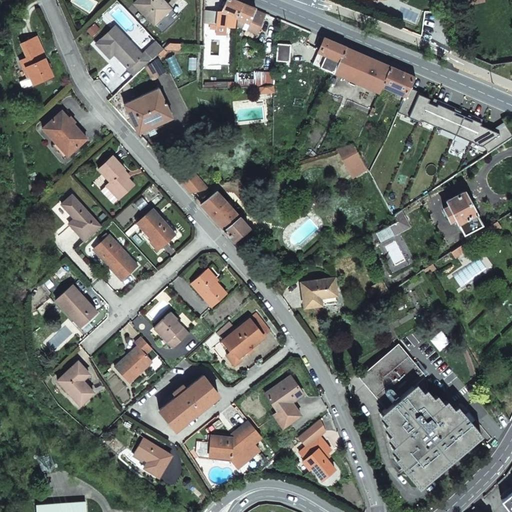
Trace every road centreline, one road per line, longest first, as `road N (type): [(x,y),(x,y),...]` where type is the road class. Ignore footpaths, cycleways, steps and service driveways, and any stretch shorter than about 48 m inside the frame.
road 1 (residential): [(213,231),(81,79),(47,0)]
road 2 (residential): [(511,105),(262,0)]
road 3 (residential): [(377,511),(343,410),(305,342)]
road 4 (residential): [(228,400),(178,438),(145,407),(189,370),(206,373)]
road 5 (residential): [(305,342),(213,231)]
road 6 (residential): [(213,231),(124,314)]
